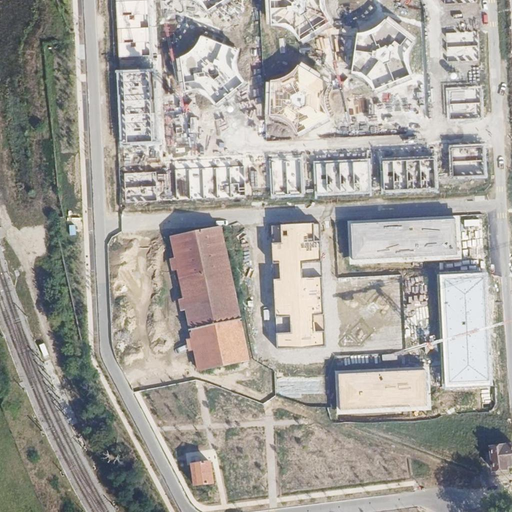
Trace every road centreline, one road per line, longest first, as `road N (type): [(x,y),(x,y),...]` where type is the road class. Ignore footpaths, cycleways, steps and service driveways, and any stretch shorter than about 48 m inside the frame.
road 1 (residential): [(98,227),(501,205),(511,354)]
road 2 (unclassified): [(98,227),(106,348),(187,511)]
road 3 (unclassified): [(88,0),(98,227)]
road 4 (unclassified): [(314,511),(418,499),(441,499),(460,511)]
